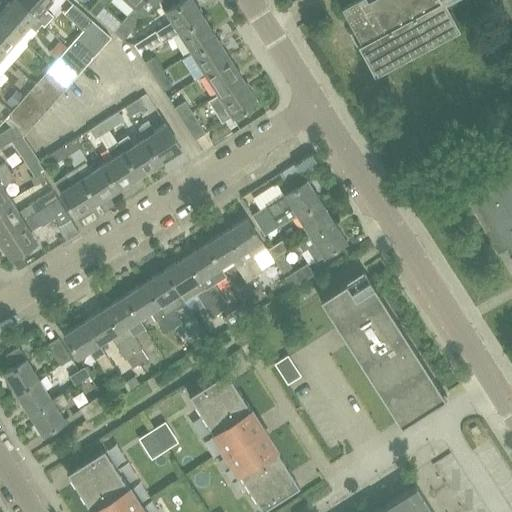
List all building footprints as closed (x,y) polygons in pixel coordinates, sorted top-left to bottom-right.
[(16,0),(11,0),(0,13),(0,19),(18,35),(35,17),(35,16),(16,0)] [(52,14),(43,7),(49,0),(16,0),(35,16),(35,17),(43,24),(52,14)] [(103,0),(97,0),(89,10),(95,15),(106,2),(103,0)] [(176,0),(165,8),(179,30),(203,15),(193,0),(176,0)] [(353,0),(343,6),(356,30),(362,41),(359,43),(374,71),(457,26),(442,0),(353,0)] [(511,0),(502,0),(511,17),(511,0)] [(136,5),(136,6),(135,5),(113,30),(123,39),(145,13),(136,5)] [(179,30),(192,51),(216,36),(203,15),(179,30)] [(0,19),(0,52),(2,54),(18,35),(0,19)] [(110,36),(92,19),(83,29),(102,45),(110,36)] [(83,29),(75,38),(94,54),(102,45),(83,29)] [(133,43),(140,54),(162,40),(155,30),(133,43)] [(192,51),(205,72),(229,57),(216,36),(192,51)] [(75,38),(67,47),(86,63),(94,54),(75,38)] [(67,47),(59,56),(78,72),(86,63),(67,47)] [(154,55),(145,61),(154,76),(163,70),(154,55)] [(70,81),(78,72),(59,56),(51,65),(70,81)] [(209,99),(243,78),(229,57),(205,72),(219,93),(209,99)] [(62,91),(70,81),(51,65),(43,74),(62,91)] [(172,84),(163,70),(154,76),(163,90),(172,84)] [(55,99),(62,91),(43,74),(36,82),(55,99)] [(257,100),(243,78),(209,99),(222,120),(232,114),(233,115),(257,100)] [(36,82),(28,91),(47,108),(55,99),(36,82)] [(5,102),(12,107),(23,94),(16,89),(5,102)] [(28,91),(20,100),(39,117),(47,108),(28,91)] [(145,105),(139,96),(124,106),(130,115),(145,105)] [(20,100),(12,109),(31,126),(39,117),(20,100)] [(174,106),(181,117),(192,110),(185,100),(174,106)] [(4,118),(12,125),(15,127),(23,135),(31,126),(12,109),(4,118)] [(118,110),(103,119),(109,128),(123,119),(118,110)] [(181,117),(194,138),(205,131),(192,110),(181,117)] [(224,119),(230,128),(237,123),(231,115),(224,119)] [(103,119),(89,128),(95,137),(109,128),(103,119)] [(181,147),(166,123),(154,130),(148,121),(138,127),(144,137),(159,160),(181,147)] [(0,146),(18,135),(12,125),(0,131),(0,146)] [(127,134),(117,141),(122,149),(138,174),(159,160),(144,137),(133,143),(127,134)] [(82,145),(76,136),(62,146),(67,154),(82,145)] [(113,156),(102,163),(117,187),(138,174),(122,149),(117,141),(107,147),(113,156)] [(53,164),(67,154),(62,146),(47,155),(53,164)] [(489,154),(454,173),(497,252),(505,247),(511,259),(511,174),(503,180),(489,154)] [(85,161),(75,167),(96,200),(117,187),(102,163),(91,170),(85,161)] [(0,176),(10,170),(5,162),(0,165),(0,176)] [(60,190),(75,214),(96,200),(75,167),(65,173),(71,183),(60,190)] [(0,176),(0,204),(10,198),(2,185),(15,178),(10,170),(0,176)] [(34,184),(45,177),(41,170),(30,176),(34,184)] [(286,221),(297,213),(320,199),(307,179),(285,193),(285,194),(266,205),(266,204),(251,213),(264,233),(278,224),(285,220),(286,221)] [(52,188),(18,210),(10,198),(0,204),(0,232),(57,197),(52,188)] [(60,224),(70,218),(57,197),(0,232),(0,239),(10,255),(36,239),(28,226),(39,219),(40,220),(45,217),(49,219),(54,216),(60,224)] [(299,230),(303,237),(297,241),(298,242),(333,220),(320,199),(297,213),(305,225),(299,230)] [(246,217),(226,230),(255,275),(263,270),(253,254),(265,246),(246,217)] [(315,259),(323,254),(345,240),(333,220),(298,242),(303,249),(307,246),(315,259)] [(232,257),(237,266),(246,281),(255,275),(226,230),(206,243),(220,265),(232,257)] [(275,256),(283,251),(287,248),(282,239),(267,248),(273,257),(275,256)] [(206,243),(185,256),(220,311),(229,305),(214,281),(215,280),(209,271),(220,265),(206,243)] [(293,267),(283,251),(275,256),(285,272),(293,267)] [(19,252),(11,257),(18,268),(26,263),(19,252)] [(165,269),(179,290),(179,291),(185,300),(197,292),(212,316),(220,311),(185,256),(165,269)] [(285,276),(292,287),(314,273),(307,262),(285,276)] [(363,268),(319,297),(400,424),(420,411),(418,408),(427,403),(430,408),(439,403),(433,394),(439,390),(440,389),(363,268)] [(159,303),(179,291),(179,290),(165,269),(145,281),(159,303)] [(138,317),(138,316),(150,309),(155,319),(156,318),(165,332),(174,326),(164,312),(159,303),(145,281),(124,295),(138,317)] [(145,327),(138,316),(138,317),(124,295),(104,307),(139,363),(148,358),(141,347),(142,347),(134,334),(145,327)] [(173,306),(164,312),(174,326),(182,321),(173,306)] [(98,342),(110,334),(125,358),(126,357),(132,368),(139,363),(104,307),(84,320),(97,342),(104,351),(98,342)] [(113,365),(104,351),(97,342),(84,320),(63,333),(77,355),(88,348),(94,358),(96,357),(105,371),(113,365)] [(180,323),(173,327),(179,335),(185,331),(180,323)] [(58,336),(47,343),(60,364),(71,357),(58,336)] [(38,377),(26,357),(18,345),(7,353),(14,365),(4,371),(16,391),(38,377)] [(287,383),(288,383),(297,377),(284,356),(274,363),(287,383)] [(69,375),(75,383),(89,374),(84,365),(69,375)] [(188,393),(225,450),(262,427),(225,369),(188,393)] [(16,391),(29,412),(63,391),(62,390),(51,397),(38,377),(16,391)] [(69,401),(63,391),(29,412),(42,433),(65,419),(58,408),(69,401)] [(79,407),(86,418),(109,403),(101,392),(79,407)] [(145,447),(172,430),(165,420),(138,437),(145,447)] [(299,484),(262,427),(225,450),(262,508),(299,484)] [(172,430),(145,447),(151,458),(178,440),(172,430)] [(66,471),(92,511),(128,511),(140,505),(104,447),(66,471)] [(433,511),(415,484),(370,511),(433,511)]
